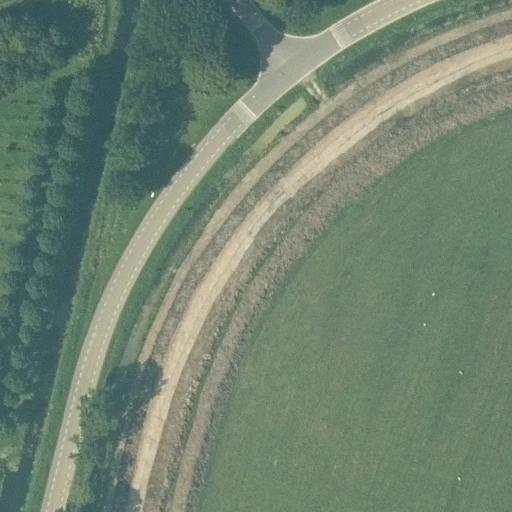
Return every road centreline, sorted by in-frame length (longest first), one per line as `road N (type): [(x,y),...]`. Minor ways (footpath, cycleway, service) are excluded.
road 1 (tertiary): [(51,511),(71,425),(132,260),(226,136),(295,78)]
road 2 (tertiary): [(422,0),(295,78)]
